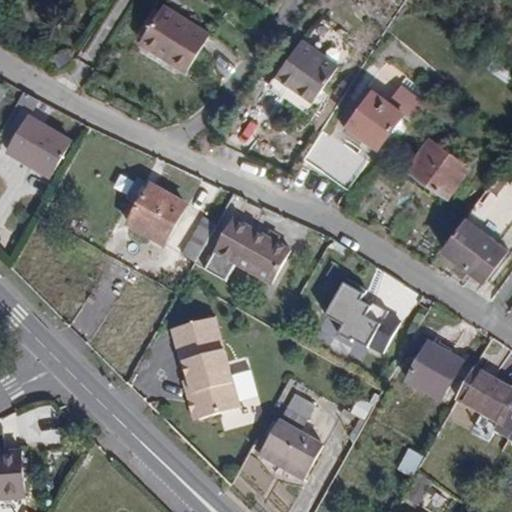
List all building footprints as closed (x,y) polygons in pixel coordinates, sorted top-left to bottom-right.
[(164,5),(143,39),(171,57),(169,59),(188,71),(211,34),(164,5)] [(171,57),(143,39),(141,42),(169,59),(171,57)] [(291,84),(294,81),(318,99),(341,68),(304,41),(279,75),(291,84)] [(276,79),(313,105),(318,99),(294,81),(291,84),(279,75),(276,79)] [(389,154),(423,104),(420,102),(427,93),(405,77),(398,86),(402,88),(390,104),(368,87),(352,107),(358,112),(345,130),(362,141),(365,136),(380,147),(389,154)] [(65,156),(63,156),(71,142),(30,118),(21,134),(16,131),(6,149),(10,151),(9,153),(50,177),(62,158),(64,159),(65,156)] [(349,190),(369,162),(345,144),(324,128),(321,133),(304,158),(324,172),(347,189),(349,190)] [(470,167),(431,140),(410,169),(434,186),(431,191),(446,201),(470,167)] [(405,176),(429,194),(431,191),(434,186),(410,169),(405,176)] [(128,215),(134,217),(129,224),(166,244),(187,206),(138,179),(128,197),(136,201),(128,215)] [(511,226),(511,188),(506,183),(475,224),(468,218),(444,249),(486,281),(509,251),(499,243),(511,226)] [(217,225),(204,218),(183,255),(195,262),(205,244),(217,225)] [(228,276),(265,298),(291,251),(254,230),(235,219),(206,269),(225,281),(228,276)] [(358,296),(343,288),(326,318),(340,326),(338,334),(351,342),(353,338),(366,345),(376,328),(360,319),(365,310),(354,304),(358,296)] [(215,317),(172,329),(181,363),(184,362),(193,394),(190,400),(193,413),(199,416),(200,418),(241,407),(215,317)] [(437,347),(430,343),(408,382),(442,400),(464,362),(450,354),(452,349),(439,342),(437,347)] [(476,368),(458,398),(469,405),(500,422),(496,430),(507,436),(510,439),(511,437),(511,435),(511,389),(486,375),(476,368)] [(316,407),(296,395),(262,454),(305,479),(308,473),(324,446),(301,432),(316,407)] [(412,478),(424,458),(409,449),(397,469),(412,478)] [(0,457),(0,500),(24,498),(21,451),(4,453),(4,458),(0,457)]
